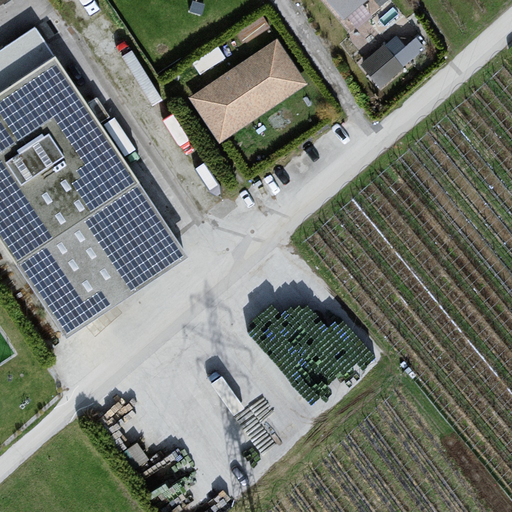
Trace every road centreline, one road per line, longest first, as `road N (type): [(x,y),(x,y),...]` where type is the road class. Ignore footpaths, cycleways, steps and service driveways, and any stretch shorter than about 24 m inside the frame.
road 1 (residential): [(511,21),(228,258),(0,463)]
road 2 (unknown): [(0,258),(67,360),(75,395)]
